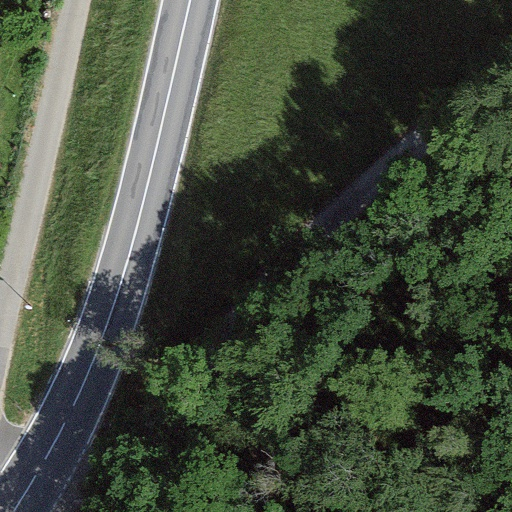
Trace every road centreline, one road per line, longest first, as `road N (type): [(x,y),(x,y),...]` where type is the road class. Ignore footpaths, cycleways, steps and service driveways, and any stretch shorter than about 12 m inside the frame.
road 1 (track): [(511,71),(329,224),(130,447),(90,475),(36,476)]
road 2 (secondary): [(190,0),(110,316),(80,391),(14,511)]
road 3 (residential): [(0,325),(77,0)]
